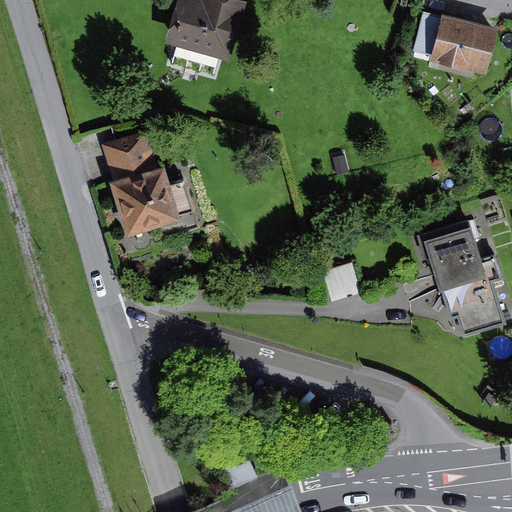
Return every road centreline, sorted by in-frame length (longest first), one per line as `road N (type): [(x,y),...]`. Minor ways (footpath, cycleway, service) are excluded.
road 1 (residential): [(125,316),(402,394),(435,427),(473,511)]
road 2 (residential): [(23,0),(125,316)]
road 3 (residential): [(125,316),(179,511)]
road 4 (primary): [(473,511),(421,497),(364,496),(295,511)]
